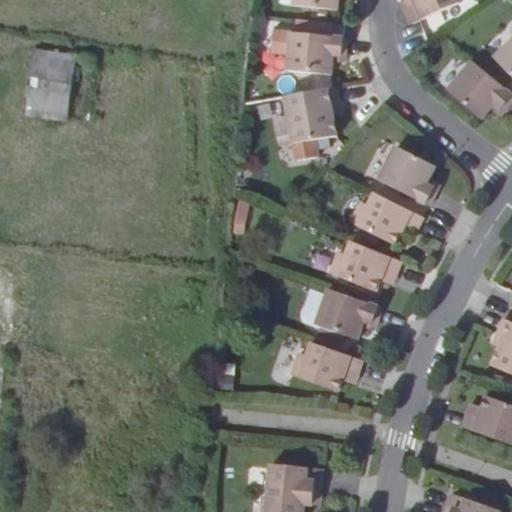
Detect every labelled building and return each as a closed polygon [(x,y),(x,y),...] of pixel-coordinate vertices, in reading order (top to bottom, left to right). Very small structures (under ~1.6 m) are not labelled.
[(295,0),(295,6),(339,11),(339,0),(295,0)] [(412,25),(460,4),(458,0),(416,0),(419,4),(405,10),(412,25)] [(288,71),(332,76),(334,54),(346,55),(347,39),(292,34),(288,71)] [(511,42),(496,59),(511,75),(511,42)] [(29,50),(23,117),(68,121),(74,54),(29,50)] [(506,110),(511,103),(511,94),(500,84),(496,80),(474,63),(449,91),(483,120),(497,103),(506,110)] [(304,94),(286,97),(294,144),(337,137),(332,105),(339,104),(336,88),(310,93),(304,94)] [(398,147),(380,181),(430,206),(437,192),(426,186),(436,167),(398,147)] [(416,232),(424,218),(421,216),(406,209),(386,198),(376,194),(370,207),(362,203),(352,223),(396,246),(402,234),(401,230),(404,226),(416,232)] [(245,235),(250,203),(236,201),(231,233),(245,235)] [(396,277),(402,262),(399,261),(363,246),(357,245),(353,242),(347,256),(339,252),(331,274),(377,292),(382,280),(381,276),(382,272),(396,277)] [(377,323),(382,308),(377,306),(371,304),(361,301),(345,294),(334,291),(330,289),(317,326),(358,340),(366,320),(377,323)] [(511,322),(504,319),(498,334),(505,338),(493,367),(511,374),(511,322)] [(358,376),(363,361),(361,360),(350,356),(339,353),(334,351),(323,347),(318,345),(313,343),(308,357),(300,354),(292,376),(339,392),(344,380),(342,376),(344,371),(358,376)] [(463,428),(511,445),(511,405),(487,397),(483,409),(484,413),(483,417),(469,413),(463,428)] [(263,498),(262,511),(304,511),(305,505),(313,506),(314,497),(320,498),(322,470),(271,465),(268,499),(263,498)] [(501,511),(453,494),(446,511),(501,511)]
